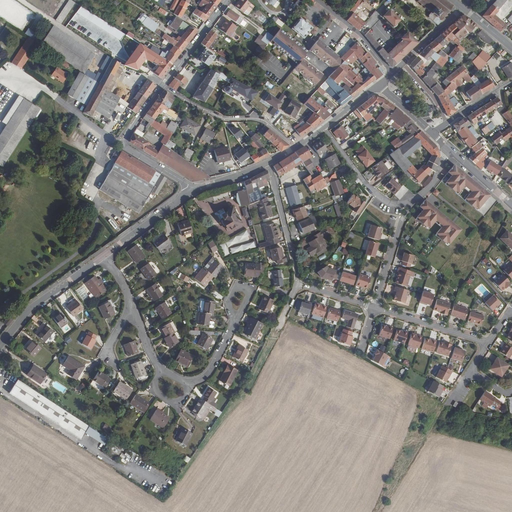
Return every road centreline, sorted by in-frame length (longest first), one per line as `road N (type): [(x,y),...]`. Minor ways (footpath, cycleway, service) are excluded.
road 1 (residential): [(295,146),(266,123),(222,119),(160,84)]
road 2 (residential): [(0,346),(34,305),(104,254)]
road 3 (track): [(375,511),(454,397)]
road 4 (residential): [(419,197),(405,204),(381,198),(324,127)]
road 5 (residential): [(297,285),(269,162)]
road 6 (residential): [(419,197),(402,218),(374,307)]
